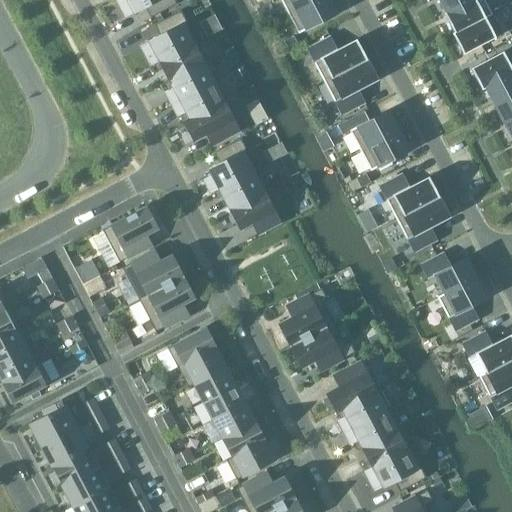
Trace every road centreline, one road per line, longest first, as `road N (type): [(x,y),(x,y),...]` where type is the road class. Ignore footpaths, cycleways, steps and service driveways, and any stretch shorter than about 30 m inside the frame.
road 1 (residential): [(346,511),(167,166)]
road 2 (residential): [(492,255),(358,0)]
road 3 (residential): [(0,197),(43,169),(52,142),(0,30)]
road 4 (residential): [(0,260),(167,166)]
road 5 (residential): [(167,166),(80,0)]
